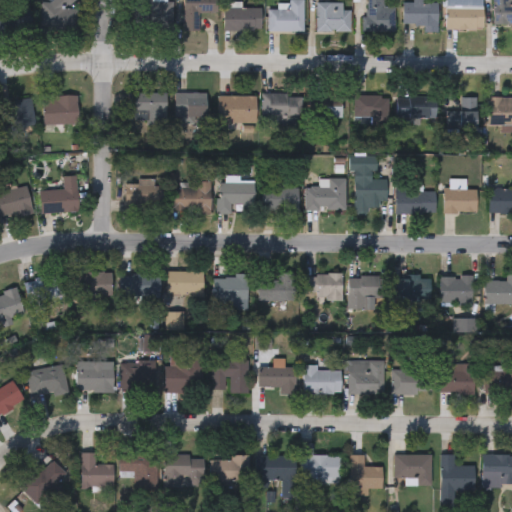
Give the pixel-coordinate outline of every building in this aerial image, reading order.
[(72,0),(68,4),(77,14),(50,39),(35,23),(44,15),(36,7),(43,0),(72,0)] [(138,0),(170,0),(170,25),(138,24),(138,0)] [(182,29),(182,0),(216,0),(216,11),(198,11),(198,29),(182,29)] [(267,29),(267,7),(288,7),(288,0),(303,0),(303,29),(267,29)] [(316,29),(316,0),(342,0),(342,7),(350,7),(350,29),(316,29)] [(394,29),(365,29),(365,0),(383,0),(383,4),(394,4),(394,29)] [(423,30),(423,21),(402,21),(402,0),(437,0),(437,30),(423,30)] [(482,0),(482,27),(445,27),(445,0),(482,0)] [(493,0),(511,0),(511,24),(493,24),(493,0)] [(223,29),(223,5),(261,5),(261,29),(223,29)] [(0,30),(0,14),(19,14),(19,30),(0,30)] [(128,119),(128,91),(164,91),(164,119),(128,119)] [(173,115),(173,91),(205,91),(205,115),(173,115)] [(261,91),(300,91),(300,115),(261,115),(261,91)] [(396,115),(396,92),(435,92),(435,115),(396,115)] [(216,120),(216,93),(255,93),(255,120),(216,120)] [(341,115),(309,115),(309,93),(341,93),(341,115)] [(387,119),(353,119),(353,93),(387,93),(387,119)] [(42,122),(42,94),(77,94),(77,122),(42,122)] [(476,128),(446,128),(446,106),(458,106),(458,95),(476,95),(476,128)] [(511,123),(486,123),(487,95),(511,95),(511,123)] [(32,125),(8,125),(8,97),(32,97),(32,125)] [(39,188),(62,187),(61,175),(76,174),(77,209),(39,210),(39,188)] [(305,185),(317,185),(317,176),(345,176),(344,208),(305,208),(305,185)] [(353,177),(385,177),(385,198),(368,198),(368,210),(353,210),(353,177)] [(160,184),(160,209),(124,210),(123,179),(152,179),(152,184),(160,184)] [(217,181),(253,180),(253,202),(230,202),(230,211),(217,211),(217,181)] [(210,182),(209,211),(170,210),(170,182),(210,182)] [(31,210),(0,215),(0,189),(26,184),(31,210)] [(261,208),(261,185),(297,185),(297,208),(261,208)] [(511,210),(487,210),(487,186),(511,186),(511,210)] [(475,210),(443,210),(443,187),(475,187),(475,210)] [(435,189),(435,211),(394,211),(394,189),(435,189)] [(202,269),(202,293),(166,293),(166,269),(202,269)] [(73,270),(110,270),(110,296),(73,296),(73,270)] [(304,271),(341,272),(340,295),(304,295),(304,271)] [(118,295),(118,272),(159,272),(159,295),(118,295)] [(246,273),(246,303),(212,303),(212,273),(246,273)] [(511,302),(483,302),(483,277),(505,277),(505,273),(511,273),(511,302)] [(26,300),(23,278),(60,274),(63,296),(26,300)] [(347,306),(347,274),(385,274),(385,296),(363,296),(363,306),(347,306)] [(392,298),(392,274),(429,274),(429,298),(392,298)] [(438,274),(471,274),(471,302),(438,302),(438,274)] [(257,298),(257,276),(293,276),(293,298),(257,298)] [(0,324),(0,292),(17,288),(22,312),(11,315),(12,321),(0,324)] [(141,350),(141,333),(158,333),(158,350),(141,350)] [(201,391),(165,391),(165,352),(201,352),(201,391)] [(247,358),(247,391),(227,391),(227,390),(210,390),(211,358),(247,358)] [(382,358),(382,393),(345,393),(345,358),(382,358)] [(154,359),(154,389),(119,389),(119,359),(154,359)] [(112,360),(112,389),(75,389),(75,360),(112,360)] [(30,397),(25,369),(62,362),(67,391),(30,397)] [(439,391),(439,362),(472,362),(472,391),(439,391)] [(295,364),(295,389),(257,389),(257,364),(295,364)] [(302,392),(302,364),(316,364),(316,368),(339,368),(339,392),(302,392)] [(483,366),(511,366),(511,391),(483,391),(483,366)] [(390,392),(390,368),(430,368),(430,392),(390,392)] [(0,386),(12,379),(28,405),(11,416),(9,414),(3,418),(0,412),(0,386)] [(79,487),(79,450),(94,450),(94,462),(112,462),(112,487),(79,487)] [(156,487),(133,487),(133,475),(118,475),(118,452),(156,452),(156,487)] [(247,479),(209,479),(209,457),(229,457),(229,452),(247,452),(247,479)] [(381,464),(381,486),(368,486),(368,492),(349,492),(349,452),(363,452),(363,464),(381,464)] [(430,482),(405,482),(405,475),(393,475),(393,452),(430,452),(430,482)] [(439,453),(453,452),(453,463),(473,463),(473,488),(454,488),(454,505),(439,505),(439,453)] [(499,485),(481,484),(481,452),(511,452),(511,475),(499,475),(499,485)] [(163,453),(203,453),(203,481),(163,481),(163,453)] [(339,453),(339,475),(300,475),(300,453),(339,453)] [(255,479),(255,454),(292,454),(292,479),(255,479)] [(17,484),(39,463),(42,466),(51,457),(66,472),(35,502),(17,484)]
